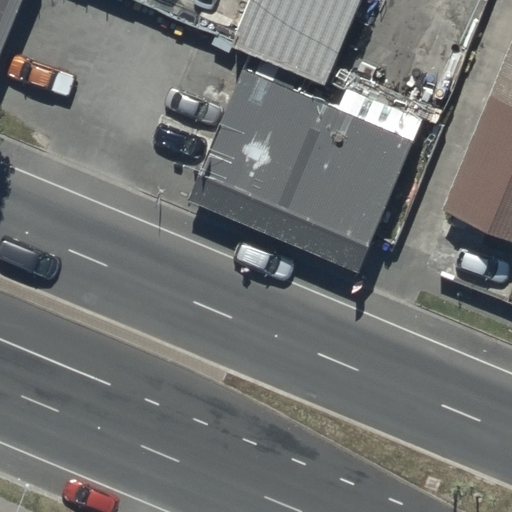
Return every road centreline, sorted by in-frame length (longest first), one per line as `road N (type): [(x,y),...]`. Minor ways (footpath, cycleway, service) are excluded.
road 1 (trunk): [(0,224),(511,435)]
road 2 (trunk): [(286,511),(0,393)]
